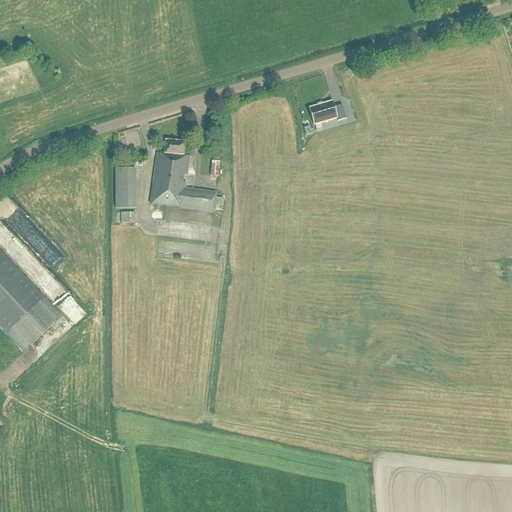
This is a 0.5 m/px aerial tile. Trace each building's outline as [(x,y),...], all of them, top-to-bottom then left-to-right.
[(346,119),(342,106),(334,108),(332,102),(308,109),(313,126),(336,119),(337,122),(346,119)] [(185,189),(186,183),(183,183),(184,176),(186,176),(189,157),(183,156),(185,143),(166,141),(164,154),(157,154),(150,204),(214,213),(216,193),(185,189)] [(211,161),(210,176),(218,177),(220,162),(211,161)] [(115,170),(115,209),(135,209),(135,169),(115,170)] [(215,202),(215,213),(223,213),(224,202),(215,202)] [(135,213),(120,213),(120,223),(135,223),(135,213)] [(22,217),(15,224),(23,232),(30,224),(22,217)] [(0,249),(73,328),(81,320),(77,316),(81,312),(0,224),(0,249)] [(160,248),(160,260),(176,259),(175,248),(160,248)] [(0,326),(24,351),(61,317),(0,251),(0,326)]
